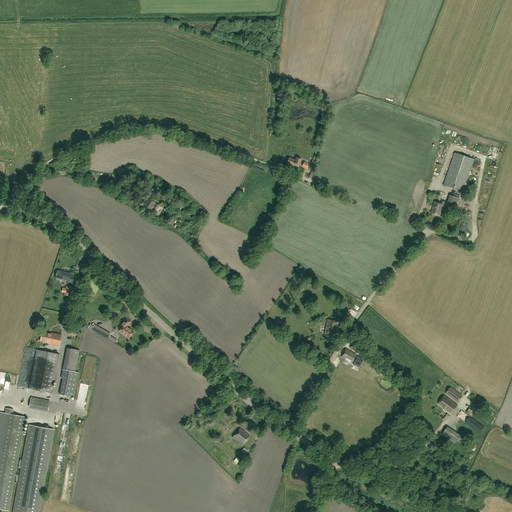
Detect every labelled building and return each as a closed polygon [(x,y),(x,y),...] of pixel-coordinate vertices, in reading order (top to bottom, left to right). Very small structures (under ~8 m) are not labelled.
[(455,152),(444,185),(463,191),(474,159),(455,152)] [(315,163),(317,159),(318,155),(315,154),(314,157),(311,165),(304,162),(302,166),(313,170),(315,163)] [(287,163),(294,166),(298,167),(301,159),(296,157),(295,160),(289,158),(287,163)] [(447,194),(444,208),(454,211),(458,196),(447,194)] [(153,207),(155,209),(153,213),(158,216),(163,208),(159,205),(160,205),(156,203),(155,205),(154,205),(155,203),(148,198),(144,206),(151,210),(153,207)] [(435,201),(431,213),(440,216),(445,201),(442,200),(441,203),(435,201)] [(70,276),(70,273),(57,270),(55,278),(68,281),(67,283),(72,284),(74,277),(70,276)] [(71,289),(66,287),(66,289),(63,288),(62,293),(65,294),(64,295),(70,297),(71,289)] [(119,331),(128,338),(133,331),(127,326),(130,322),(126,318),(120,327),(122,328),(119,331)] [(339,322),(328,320),(324,336),(334,338),(335,333),(337,334),(339,322)] [(116,343),(117,341),(118,340),(110,335),(110,334),(99,328),(96,333),(116,343)] [(49,343),(49,344),(59,346),(61,335),(51,333),(51,334),(42,332),(40,341),(49,343)] [(79,350),(67,348),(63,370),(61,378),(62,378),(59,395),(74,397),(79,373),(75,372),(79,350)] [(356,355),(346,349),(341,357),(352,363),(356,355)] [(51,393),(59,354),(37,350),(29,389),(51,393)] [(446,393),(449,395),(458,402),(463,396),(451,387),(446,393)] [(457,405),(450,400),(444,395),(438,404),(451,414),(457,405)] [(50,401),(31,397),(29,407),(48,411),(50,401)] [(479,407),(474,415),(479,419),(484,410),(479,407)] [(25,417),(12,415),(13,410),(6,408),(5,413),(0,412),(0,414),(0,509),(8,511),(13,486),(25,417)] [(484,427),(464,412),(461,410),(457,416),(480,433),(484,427)] [(29,425),(13,511),(39,511),(54,430),(29,425)] [(243,445),(250,436),(240,428),(233,437),(236,440),(237,440),(243,445)] [(241,451),(233,462),(237,464),(245,454),(247,456),(250,452),(244,447),(241,451)]
